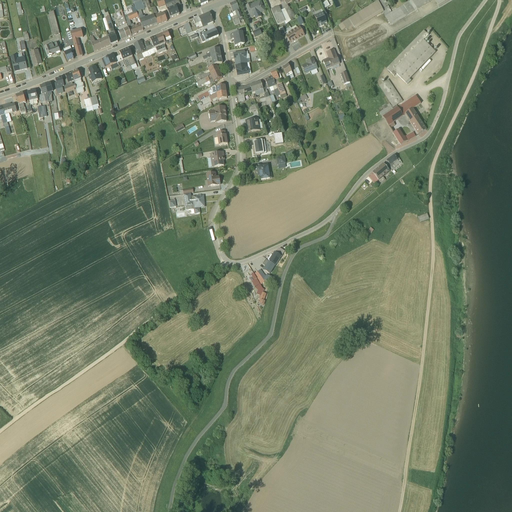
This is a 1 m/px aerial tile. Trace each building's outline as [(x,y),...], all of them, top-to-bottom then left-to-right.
[(141,10),(145,9),(147,9),(148,12),(151,10),(151,8),(147,0),(146,0),(142,2),(141,0),(132,0),(135,7),(139,18),(140,23),(143,29),(157,24),(153,16),(146,19),(145,16),(143,17),(141,10)] [(158,8),(165,6),(163,0),(159,0),(156,1),(158,8)] [(163,0),(165,6),(170,18),(179,15),(176,6),(180,5),(178,0),(163,0)] [(286,25),(293,22),(287,6),(283,0),(278,0),(282,7),(283,10),(281,11),(279,7),(271,11),(277,25),(284,22),(286,25)] [(385,18),(391,14),(384,0),(378,0),(377,1),(378,4),(383,15),(385,18)] [(415,0),(385,18),(390,27),(434,2),(437,7),(449,0),(415,0)] [(245,6),(250,18),(254,17),(255,20),(261,17),(260,14),(265,12),(260,1),(251,5),(250,4),(245,6)] [(236,3),(229,5),(233,13),(235,19),(232,20),(235,26),(240,24),(240,22),(243,20),(236,3)] [(56,13),(64,13),(63,4),(56,4),(56,13)] [(157,26),(167,22),(164,14),(161,15),(160,13),(157,14),(155,8),(155,7),(154,8),(152,4),(150,5),(157,26)] [(355,32),(383,15),(378,4),(338,27),(341,33),(346,30),(347,32),(353,28),(355,32)] [(124,17),(126,23),(129,21),(139,18),(135,7),(131,9),(132,13),(124,17)] [(296,21),(291,8),(288,9),(293,22),(296,21)] [(121,41),(131,37),(126,23),(124,17),(121,11),(120,11),(122,17),(119,19),(120,22),(122,27),(118,28),(118,29),(117,29),(119,32),(118,33),(121,41)] [(59,34),(53,12),(48,13),(54,36),(59,34)] [(199,18),(203,28),(213,24),(212,23),(213,22),(209,13),(199,18)] [(328,20),(325,13),(317,17),(314,19),(319,30),(324,28),(324,27),(327,26),(325,22),(328,20)] [(91,16),(92,19),(91,20),(92,23),(102,20),(101,16),(97,18),(96,15),(91,16)] [(118,42),(109,16),(106,18),(108,25),(111,34),(109,35),(109,37),(108,37),(111,45),(118,42)] [(200,28),(202,27),(199,18),(193,20),(196,28),(199,27),(200,27),(200,28)] [(137,33),(143,31),(143,29),(140,23),(138,24),(139,25),(137,25),(137,26),(134,27),(133,24),(127,26),(131,36),(137,34),(137,33)] [(187,35),(203,28),(202,27),(200,28),(200,27),(199,27),(196,28),(195,26),(190,28),(188,24),(183,26),(187,35)] [(297,42),(304,38),(299,29),(297,30),(296,28),(291,30),(297,42)] [(72,40),(78,58),(82,57),(79,40),(84,39),(81,30),(67,34),(69,41),(72,40)] [(200,36),(203,44),(218,36),(216,30),(200,36)] [(259,30),(252,33),(254,38),(261,35),(259,30)] [(290,46),(297,42),(290,30),(286,33),(287,35),(285,37),(290,46)] [(171,42),(168,33),(161,35),(165,44),(171,42)] [(233,35),(230,35),(231,40),(233,39),(235,47),(245,45),(242,33),(232,34),(233,35)] [(391,75),(428,37),(423,33),(386,71),(391,75)] [(161,35),(155,38),(159,47),(164,45),(165,44),(161,35)] [(89,37),(94,52),(111,45),(108,37),(95,43),(92,36),(89,37)] [(159,47),(155,38),(150,40),(152,45),(147,47),(148,51),(155,48),(159,47)] [(134,45),(138,55),(141,54),(147,51),(148,51),(147,47),(144,48),(141,42),(134,45)] [(44,49),(47,58),(48,57),(49,58),(51,57),(51,56),(60,53),(56,44),(53,45),(51,43),(47,45),(48,47),(44,49)] [(409,81),(435,54),(423,43),(393,73),(407,87),(411,83),(409,81)] [(159,47),(155,48),(157,52),(158,52),(159,54),(166,51),(164,45),(159,47)] [(63,53),(67,62),(73,59),(71,55),(73,54),(70,47),(63,50),(64,53),(63,53)] [(126,50),(124,51),(130,66),(135,64),(131,54),(129,49),(126,50)] [(206,60),(207,69),(209,69),(213,67),(212,66),(222,64),(219,49),(209,51),(210,54),(202,58),(204,61),(206,60)] [(38,51),(38,50),(29,53),(33,67),(42,64),(38,51)] [(122,57),(128,72),(132,70),(130,66),(124,51),(122,52),(119,53),(120,56),(121,58),(122,57)] [(245,52),(233,54),(235,66),(250,63),(249,55),(248,55),(247,52),(245,53),(245,52)] [(340,66),(333,52),(326,55),(329,61),(323,63),(326,72),(331,70),(332,72),(339,69),(338,67),(340,66)] [(16,56),(11,57),(14,73),(27,70),(24,57),(17,59),(16,56)] [(102,61),(106,69),(110,67),(112,71),(120,68),(119,67),(122,65),(121,63),(123,62),(121,58),(120,56),(114,59),(113,57),(102,61)] [(301,68),(305,76),(317,71),(313,60),(306,64),(306,66),(301,68)] [(235,66),(237,77),(248,75),(248,74),(250,74),(249,64),(247,64),(235,66)] [(196,81),(197,83),(220,72),(217,67),(216,67),(215,65),(207,69),(209,73),(205,75),(205,74),(202,75),(202,76),(198,78),(199,80),(196,81)] [(291,73),(288,66),(282,68),(285,76),(291,73)] [(97,71),(95,67),(88,70),(90,76),(88,77),(90,81),(91,80),(92,84),(102,80),(98,70),(97,71)] [(81,80),(78,71),(71,74),(74,82),(78,97),(79,96),(78,94),(84,93),(83,89),(84,89),(83,83),(82,83),(81,80)] [(220,72),(196,84),(197,86),(198,86),(199,89),(203,87),(208,85),(223,78),(220,72)] [(281,100),(287,97),(281,83),(280,83),(275,72),(271,74),(279,96),(281,100)] [(285,76),(288,82),(294,79),(291,73),(285,76)] [(73,91),(76,98),(78,97),(75,84),(73,85),(72,84),(74,82),(71,74),(65,76),(66,78),(62,79),(64,88),(65,94),(73,91)] [(346,74),(340,76),(344,87),(346,87),(347,89),(351,88),(346,74)] [(64,88),(62,78),(55,80),(56,85),(54,86),(57,95),(64,94),(62,88),(64,88)] [(276,97),(279,96),(272,78),(265,80),(268,89),(269,88),(271,92),(273,91),(276,97)] [(378,88),(393,110),(402,103),(388,81),(378,88)] [(264,93),(260,82),(249,86),(254,99),(256,98),(256,96),(264,93)] [(45,85),(40,87),(42,95),(39,96),(41,104),(49,103),(47,94),(45,85)] [(198,97),(200,102),(202,102),(216,94),(226,92),(225,86),(215,88),(198,97)] [(244,96),(252,93),(249,86),(243,88),(236,89),(239,103),(245,101),(244,96)] [(27,93),(31,106),(38,104),(37,101),(38,101),(36,91),(27,93)] [(202,102),(206,110),(212,106),(210,103),(206,105),(211,102),(212,103),(213,102),(217,100),(217,101),(227,99),(226,92),(216,94),(202,102)] [(273,106),(267,92),(264,94),(265,96),(259,98),(263,109),(273,106)] [(23,94),(16,97),(21,115),(26,114),(23,104),(26,103),(23,94)] [(418,137),(426,132),(413,111),(421,105),(415,97),(397,109),(396,108),(393,110),(392,108),(391,108),(390,107),(379,114),(390,131),(395,127),(394,125),(405,117),(418,137)] [(96,98),(84,101),(86,108),(98,105),(96,98)] [(10,104),(2,106),(5,116),(7,123),(11,122),(9,114),(17,112),(14,104),(11,105),(10,104)] [(248,109),(249,113),(257,110),(255,105),(248,109)] [(10,134),(8,126),(2,106),(0,106),(0,120),(2,120),(3,126),(4,128),(7,135),(10,134)] [(215,124),(226,122),(226,117),(227,117),(226,112),(209,115),(210,123),(215,122),(215,124)] [(263,113),(261,114),(268,134),(271,133),(265,117),(263,113)] [(258,119),(246,122),(246,126),(247,126),(248,132),(260,131),(260,129),(262,129),(262,123),(260,123),(260,120),(259,121),(258,119)] [(174,129),(176,133),(184,129),(182,125),(174,129)] [(393,135),(400,147),(415,138),(413,134),(405,139),(404,138),(399,131),(393,135)] [(225,132),(216,133),(219,146),(227,145),(226,136),(225,136),(225,132)] [(283,144),(282,134),(273,135),(275,145),(283,144)] [(252,147),(253,157),(260,156),(260,155),(266,154),(264,141),(253,142),(254,147),(252,147)] [(207,159),(209,168),(224,166),(223,161),(225,161),(223,153),(210,155),(210,159),(207,159)] [(284,157),(276,158),(277,166),(278,166),(279,170),(285,169),(284,165),(285,165),(284,157)] [(386,164),(383,167),(389,173),(390,172),(392,174),(400,167),(402,166),(398,159),(396,160),(394,158),(386,164)] [(258,167),(257,168),(258,176),(260,176),(261,181),(270,179),(272,179),(271,173),(270,174),(269,166),(258,167)] [(368,179),(374,186),(378,183),(381,186),(385,182),(383,179),(389,174),(383,167),(368,179)] [(215,173),(206,175),(208,188),(220,186),(219,177),(216,177),(215,173)] [(190,194),(183,195),(185,207),(186,211),(193,210),(194,215),(199,214),(199,208),(203,207),(203,202),(203,197),(201,197),(201,196),(197,196),(191,197),(190,194)] [(420,224),(429,221),(428,216),(418,219),(420,224)] [(277,251),(275,253),(281,257),(284,252),(280,249),(277,251)] [(270,257),(267,260),(276,266),(281,257),(275,253),(273,257),(271,255),(270,257)] [(263,271),(269,275),(275,267),(265,260),(262,265),(266,267),(263,271)] [(264,281),(270,283),(272,278),(266,275),(265,277),(260,270),(257,272),(264,281)] [(259,305),(263,306),(265,302),(264,301),(266,295),(263,293),(264,290),(262,289),(260,285),(264,282),(264,281),(257,272),(254,275),(253,274),(251,275),(254,281),(251,282),(254,288),(258,291),(256,294),(259,296),(258,299),(259,300),(258,303),(259,304),(259,305)]
